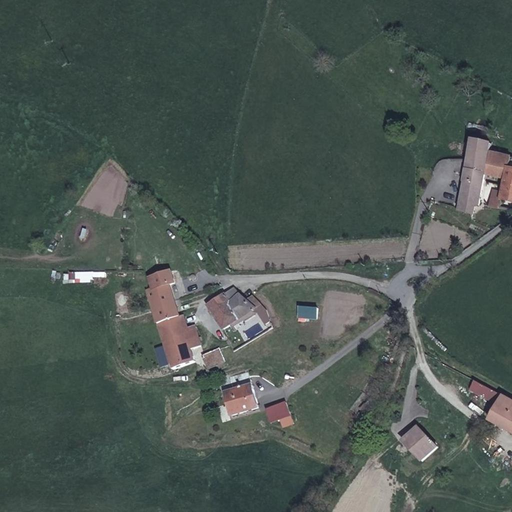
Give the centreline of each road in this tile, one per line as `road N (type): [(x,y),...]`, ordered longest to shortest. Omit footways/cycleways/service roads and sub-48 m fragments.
road 1 (unclassified): [(511,223),(410,300),(319,274),(281,276)]
road 2 (track): [(320,511),(425,357)]
